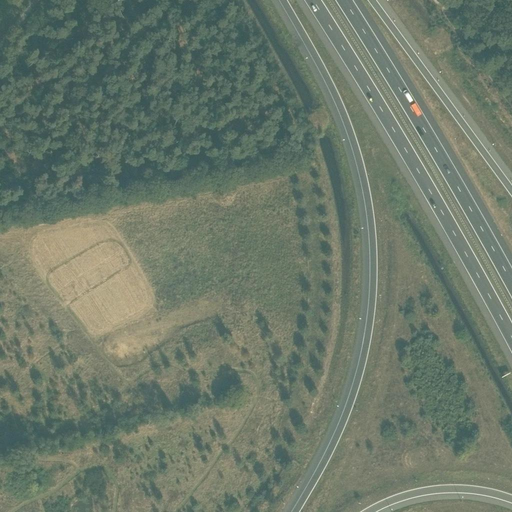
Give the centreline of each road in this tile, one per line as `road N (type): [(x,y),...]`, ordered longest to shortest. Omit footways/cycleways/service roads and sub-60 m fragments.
road 1 (motorway): [(282,0),(343,113),(363,177),(373,260),(357,379),(295,511)]
road 2 (motorway): [(312,0),(511,335)]
road 3 (motorway): [(511,278),(346,0)]
road 4 (motorway): [(511,191),(372,0)]
road 5 (motorway): [(372,511),(441,490),(511,501)]
road 6 (track): [(511,117),(418,12)]
